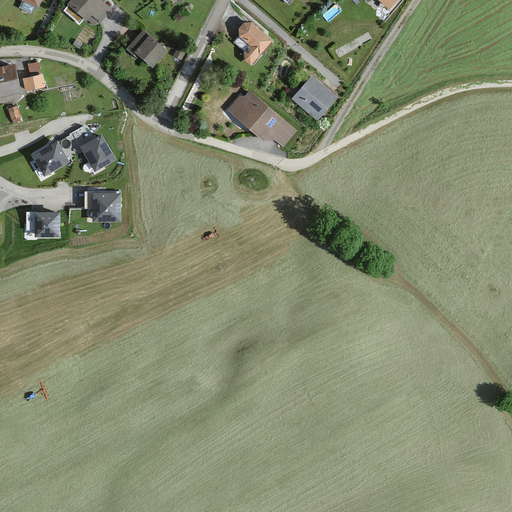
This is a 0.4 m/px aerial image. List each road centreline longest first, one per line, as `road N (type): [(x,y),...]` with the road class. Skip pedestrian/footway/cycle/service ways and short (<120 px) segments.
road 1 (track): [(511,81),(440,91),(290,163)]
road 2 (residential): [(155,123),(72,58),(0,50)]
road 3 (residential): [(290,163),(155,123)]
road 4 (residential): [(155,123),(220,0)]
